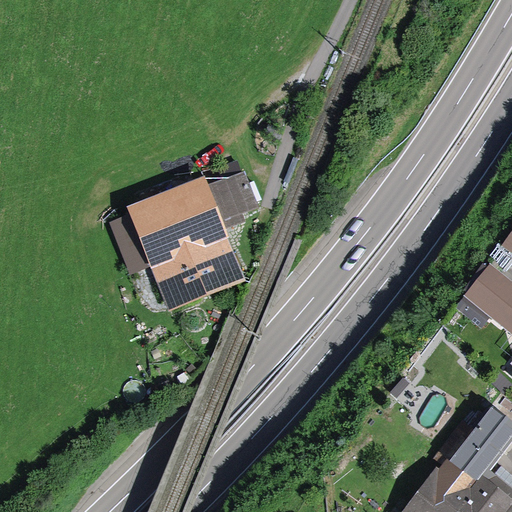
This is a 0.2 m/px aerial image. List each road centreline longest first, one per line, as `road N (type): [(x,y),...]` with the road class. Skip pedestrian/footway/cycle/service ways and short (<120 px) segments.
road 1 (motorway): [(511,13),(351,251),(109,511)]
road 2 (motorway): [(179,511),(388,278),(511,99)]
road 3 (track): [(268,200),(302,93),(350,0)]
